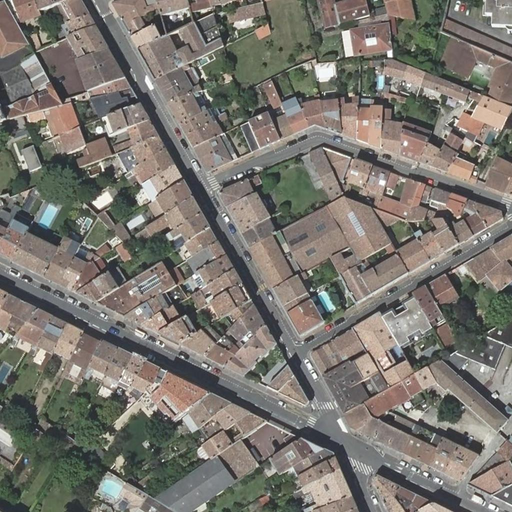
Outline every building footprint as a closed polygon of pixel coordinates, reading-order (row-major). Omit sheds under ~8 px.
[(13,0),(6,2),(18,24),(22,23),(41,16),(40,12),(35,0),(13,0)] [(35,0),(40,12),(58,5),(66,24),(72,22),(62,4),(71,0),(35,0)] [(90,16),(81,0),(71,0),(62,4),(72,22),(83,18),(90,16)] [(145,15),(153,11),(151,6),(147,8),(143,0),(125,0),(113,3),(112,4),(119,17),(129,12),(132,19),(139,16),(140,18),(145,15)] [(156,0),(157,4),(159,8),(161,16),(190,9),(187,0),(156,0)] [(187,0),(190,9),(191,13),(191,14),(213,9),(212,7),(210,0),(187,0)] [(317,0),(322,17),(368,6),(366,0),(317,0)] [(384,0),(388,14),(415,21),(410,0),(384,0)] [(511,0),(481,0),(481,17),(491,17),(490,28),(511,28),(511,0)] [(6,2),(0,4),(0,54),(0,56),(0,55),(0,72),(8,72),(19,66),(22,62),(35,55),(34,53),(25,38),(18,24),(6,2)] [(203,58),(224,47),(222,40),(216,19),(228,16),(230,23),(266,14),(263,3),(246,7),(230,11),(214,15),(195,23),(194,24),(168,37),(167,37),(162,40),(139,51),(156,81),(189,65),(203,58)] [(368,6),(322,17),(322,18),(340,14),(342,24),(370,16),(368,6)] [(190,9),(161,16),(162,20),(183,15),(191,13),(190,9)] [(147,18),(145,15),(140,18),(139,16),(132,19),(129,12),(119,17),(132,39),(155,27),(154,25),(153,23),(146,27),(142,21),(147,18)] [(183,15),(162,20),(163,21),(168,37),(194,24),(191,14),(191,13),(183,15)] [(340,14),(322,18),(325,29),(337,26),(339,25),(342,24),(340,14)] [(355,56),(392,50),(389,25),(388,14),(371,18),(358,21),(359,26),(381,23),(382,26),(351,31),(343,32),(347,57),(355,56)] [(73,35),(97,27),(90,16),(83,18),(72,22),(66,24),(67,25),(73,35)] [(511,48),(444,21),(443,24),(441,33),(454,38),(511,63),(511,48)] [(67,35),(68,37),(73,35),(67,25),(63,28),(67,35)] [(268,25),(256,31),(259,39),(270,33),(268,25)] [(95,54),(110,50),(97,27),(73,35),(68,37),(81,60),(88,57),(95,54)] [(132,39),(139,51),(162,40),(167,37),(165,33),(160,36),(155,27),(132,39)] [(35,35),(25,38),(34,53),(41,50),(35,35)] [(492,88),(511,96),(511,63),(454,38),(441,64),(465,75),(473,57),(476,59),(497,68),(500,70),(492,88)] [(78,61),(88,93),(108,86),(126,80),(110,50),(95,54),(88,57),(81,60),(78,61)] [(0,102),(2,108),(3,110),(10,107),(11,110),(50,94),(47,87),(52,85),(45,73),(43,70),(40,65),(35,55),(22,62),(19,66),(8,72),(0,72),(0,102)] [(468,77),(476,59),(473,57),(465,75),(468,77)] [(385,75),(404,80),(408,66),(393,60),(385,60),(385,66),(385,75)] [(190,68),(189,65),(156,81),(168,104),(198,93),(202,92),(207,90),(206,87),(201,89),(199,86),(198,82),(199,82),(199,80),(200,80),(194,68),(191,68),(190,68)] [(408,66),(404,80),(421,85),(425,73),(408,66)] [(489,86),(492,88),(500,70),(497,68),(489,86)] [(425,73),(421,85),(446,95),(450,83),(431,75),(425,73)] [(272,82),(271,79),(267,81),(268,84),(264,86),(272,105),(274,108),(282,105),(272,82)] [(74,98),(61,102),(63,106),(72,105),(79,103),(91,100),(94,99),(132,90),(126,80),(108,86),(88,93),(84,94),(74,98)] [(450,83),(446,95),(466,102),(469,95),(470,91),(450,83)] [(10,107),(3,110),(7,121),(8,121),(23,117),(29,115),(51,110),(63,106),(61,102),(52,85),(47,87),(50,94),(11,110),(10,107)] [(511,96),(492,88),(488,98),(510,107),(511,101),(511,96)] [(139,102),(132,90),(94,99),(97,110),(111,106),(113,112),(122,109),(139,102)] [(208,112),(211,110),(211,109),(210,109),(210,108),(209,108),(209,107),(208,107),(207,107),(206,107),(201,110),(195,99),(200,97),(201,97),(202,96),(202,95),(202,94),(202,93),(202,92),(198,93),(168,104),(181,125),(205,113),(208,112)] [(409,104),(411,100),(403,98),(399,96),(384,92),(384,97),(409,104)] [(320,100),(319,94),(315,95),(317,100),(303,104),(301,99),(297,100),(309,128),(315,125),(327,129),(320,100)] [(478,111),(474,118),(502,129),(511,110),(511,108),(510,107),(488,98),(485,97),(479,95),(477,99),(483,101),(478,111)] [(206,107),(207,107),(201,97),(200,97),(195,99),(201,110),(206,107)] [(297,100),(296,97),(293,98),(295,101),(294,102),(296,106),(288,110),(286,105),(283,107),(286,114),(295,134),(309,128),(297,100)] [(327,129),(342,135),(339,102),(339,100),(338,98),(320,100),(327,129)] [(342,135),(357,141),(358,108),(358,101),(359,98),(353,98),(354,104),(344,105),(344,99),(339,100),(339,102),(342,135)] [(141,105),(139,102),(122,109),(123,112),(141,105)] [(72,105),(63,106),(51,110),(29,115),(31,123),(53,116),(61,136),(80,129),(81,129),(72,105)] [(150,121),(141,105),(123,112),(109,117),(104,120),(110,137),(116,135),(128,130),(150,121)] [(283,107),(282,105),(274,108),(272,105),(267,107),(269,113),(272,120),(286,114),(283,107)] [(382,149),(401,156),(402,124),(387,121),(388,106),(383,106),(383,110),(383,120),(382,149)] [(357,141),(370,145),(371,109),(358,108),(357,141)] [(370,145),(382,149),(383,120),(383,110),(371,109),(370,145)] [(217,124),(228,119),(226,114),(210,122),(205,113),(181,125),(187,137),(217,123),(217,124)] [(261,150),(281,140),(272,120),(269,113),(249,122),(249,123),(261,150)] [(468,133),(466,137),(475,143),(485,149),(495,129),(473,119),(474,118),(464,113),(457,127),(468,133)] [(281,140),(295,134),(286,114),(272,120),(281,140)] [(23,117),(8,121),(13,134),(28,130),(23,117)] [(160,138),(150,121),(128,130),(132,141),(114,148),(116,155),(132,148),(135,148),(160,138)] [(187,137),(194,149),(219,137),(225,134),(226,134),(223,128),(220,129),(217,124),(217,123),(187,137)] [(252,153),(261,150),(249,123),(241,127),(252,153)] [(401,156),(420,163),(428,143),(431,134),(421,130),(417,129),(402,124),(401,156)] [(452,135),(445,146),(457,153),(466,137),(449,126),(447,132),(452,135)] [(80,129),(61,136),(53,139),(54,143),(62,140),(68,155),(87,147),(87,146),(80,129)] [(233,162),(238,159),(235,154),(230,157),(221,140),(227,137),(225,134),(219,137),(194,149),(207,172),(209,173),(233,162)] [(235,154),(227,137),(221,140),(230,157),(235,154)] [(166,150),(160,138),(135,148),(132,148),(126,151),(129,156),(135,153),(142,165),(166,150)] [(112,156),(106,139),(87,146),(87,147),(88,149),(83,152),(86,158),(77,162),(80,169),(93,164),(110,157),(112,156)] [(428,166),(432,167),(436,159),(441,151),(435,147),(428,143),(420,163),(428,166)] [(432,167),(447,173),(457,158),(465,162),(467,158),(459,155),(457,153),(445,146),(441,151),(436,159),(432,167)] [(30,172),(42,168),(34,147),(22,152),(30,172)] [(324,183),(334,204),(345,198),(338,184),(322,148),(310,153),(324,183)] [(322,148),(338,184),(343,186),(344,181),(343,181),(351,158),(322,148)] [(176,166),(166,150),(142,165),(137,169),(136,169),(133,171),(143,187),(146,185),(176,166)] [(135,153),(129,156),(136,169),(137,169),(142,165),(135,153)] [(457,158),(447,173),(460,177),(469,181),(471,176),(474,166),(470,164),(469,163),(465,162),(457,158)] [(491,188),(506,194),(511,180),(511,166),(497,159),(490,171),(486,184),(485,186),(491,188)] [(338,184),(345,198),(347,199),(352,185),(362,189),(360,194),(363,195),(365,190),(373,166),(356,160),(348,183),(347,187),(343,186),(338,184)] [(185,183),(176,166),(146,185),(143,187),(153,203),(157,200),(185,183)] [(390,173),(373,166),(365,190),(363,195),(367,197),(369,191),(379,195),(373,209),(377,211),(382,198),(382,196),(386,186),(390,173)] [(398,175),(390,173),(386,186),(394,188),(398,175)] [(220,195),(227,208),(256,195),(252,188),(262,184),(259,176),(249,181),(220,193),(220,195)] [(68,184),(60,177),(58,179),(56,180),(65,187),(68,184)] [(401,206),(382,198),(377,211),(399,219),(408,222),(421,184),(409,179),(401,206)] [(194,199),(185,183),(157,200),(163,210),(157,214),(161,220),(166,216),(194,199)] [(421,184),(408,222),(417,222),(424,221),(428,210),(419,206),(420,201),(426,203),(432,188),(425,185),(421,184)] [(45,201),(52,188),(45,185),(33,190),(44,195),(41,199),(45,201)] [(437,213),(428,210),(424,221),(425,222),(432,221),(438,221),(443,221),(446,213),(448,208),(448,206),(452,195),(436,189),(432,201),(430,206),(438,208),(437,213)] [(256,195),(227,208),(242,235),(270,219),(271,218),(266,209),(268,206),(265,201),(262,200),(258,194),(256,195)] [(468,201),(452,195),(448,206),(448,208),(446,213),(448,216),(453,212),(457,219),(461,217),(464,210),(468,201)] [(304,220),(298,223),(291,227),(278,234),(273,236),(250,248),(274,291),(296,279),(311,270),(332,259),(341,276),(357,268),(363,264),(361,261),(366,259),(387,246),(392,244),(383,229),(371,209),(359,204),(347,199),(345,198),(334,204),(304,220)] [(203,215),(194,199),(166,216),(161,220),(147,229),(145,230),(136,235),(140,242),(149,237),(151,236),(170,224),(172,225),(176,232),(203,215)] [(464,221),(473,237),(487,229),(475,209),(476,204),(468,201),(464,210),(472,216),(464,221)] [(501,213),(476,204),(475,209),(487,229),(503,219),(501,213)] [(0,249),(9,232),(12,226),(14,222),(17,215),(20,209),(17,207),(14,213),(12,216),(11,215),(7,222),(8,223),(7,224),(4,229),(0,227),(0,249)] [(109,209),(98,216),(99,218),(111,230),(119,225),(120,224),(109,209)] [(377,211),(373,209),(371,209),(383,229),(399,219),(377,211)] [(0,249),(0,256),(13,263),(27,234),(30,229),(18,223),(21,217),(17,215),(14,222),(12,226),(9,232),(0,249)] [(211,229),(203,215),(176,232),(168,237),(171,242),(175,240),(175,241),(183,236),(188,244),(211,229)] [(457,219),(454,223),(456,225),(463,222),(461,217),(457,219)] [(270,219),(242,235),(250,248),(273,236),(278,234),(270,219)] [(444,221),(459,245),(473,237),(464,221),(463,222),(456,225),(454,223),(451,225),(447,219),(444,221)] [(433,235),(444,254),(459,245),(444,221),(443,221),(438,221),(432,221),(425,222),(430,229),(434,226),(438,232),(433,235)] [(417,222),(408,222),(413,231),(420,227),(417,222)] [(170,224),(151,236),(152,237),(172,225),(170,224)] [(129,240),(119,225),(111,230),(124,244),(129,240)] [(219,243),(211,229),(188,244),(186,245),(190,252),(184,256),(187,262),(190,260),(194,258),(219,243)] [(415,235),(418,241),(430,262),(444,254),(433,235),(432,233),(421,239),(418,233),(415,235)] [(13,263),(45,278),(60,250),(49,244),(44,242),(27,234),(13,263)] [(183,236),(175,241),(180,249),(186,245),(188,244),(183,236)] [(511,257),(511,236),(491,249),(502,263),(505,261),(511,257)] [(73,242),(66,238),(60,250),(45,278),(61,286),(75,258),(80,250),(82,246),(73,242)] [(129,240),(124,244),(126,247),(133,242),(131,239),(129,240)] [(404,253),(399,256),(409,274),(430,262),(418,241),(402,250),(404,253)] [(227,257),(219,243),(194,258),(190,260),(198,274),(227,257)] [(134,259),(124,244),(118,247),(128,262),(134,259)] [(165,258),(157,244),(153,247),(161,261),(165,258)] [(399,256),(392,244),(387,246),(392,255),(391,256),(393,260),(369,274),(367,271),(371,269),(366,259),(361,261),(363,264),(357,268),(362,278),(373,295),(409,274),(399,256)] [(61,286),(74,292),(88,265),(93,263),(99,259),(111,252),(107,245),(94,255),(90,253),(89,255),(85,263),(75,258),(61,286)] [(511,284),(511,269),(505,261),(502,263),(491,249),(463,265),(457,269),(463,275),(468,271),(478,284),(487,276),(499,292),(511,283),(511,284)] [(85,263),(89,255),(80,250),(75,258),(85,263)] [(235,271),(227,257),(198,274),(196,275),(198,278),(201,276),(206,284),(203,286),(205,289),(208,287),(235,271)] [(97,270),(104,265),(99,259),(93,263),(97,270)] [(74,292),(78,294),(102,278),(109,274),(104,265),(97,270),(93,263),(88,265),(74,292)] [(164,266),(163,264),(128,284),(120,290),(99,303),(98,305),(125,318),(162,295),(177,287),(168,273),(164,266)] [(78,294),(98,305),(99,303),(120,290),(112,278),(121,272),(119,268),(110,274),(109,274),(102,278),(78,294)] [(177,287),(179,286),(185,282),(176,268),(172,271),(168,273),(177,287)] [(362,278),(357,268),(341,276),(339,278),(340,279),(341,279),(343,279),(357,305),(373,295),(362,278)] [(296,279),(274,291),(284,308),(309,294),(301,280),(306,277),(307,279),(314,275),(311,270),(296,279)] [(202,290),(192,297),(200,311),(201,310),(212,304),(216,301),(243,285),(235,271),(208,287),(205,289),(202,290)] [(112,278),(120,290),(128,284),(121,272),(112,278)] [(194,276),(202,290),(205,289),(203,286),(206,284),(201,276),(198,278),(196,275),(194,276)] [(438,307),(458,296),(446,275),(426,287),(438,307)] [(212,304),(201,310),(204,314),(211,327),(213,325),(216,324),(222,320),(225,318),(252,302),(243,285),(216,301),(212,304)] [(426,287),(412,295),(415,299),(431,326),(432,329),(446,321),(444,318),(438,307),(426,287)] [(0,313),(10,295),(0,290),(0,313)] [(313,301),(309,294),(284,308),(287,315),(300,337),(325,323),(313,301)] [(40,310),(10,295),(0,313),(0,328),(6,332),(7,333),(13,322),(24,328),(40,310)] [(125,318),(143,326),(171,309),(170,307),(173,305),(168,296),(164,298),(162,295),(125,318)] [(392,313),(383,318),(400,347),(409,342),(407,337),(419,330),(422,334),(432,329),(431,326),(415,299),(405,305),(408,311),(396,319),(392,313)] [(255,306),(252,302),(225,318),(228,322),(231,326),(233,329),(236,326),(231,321),(235,318),(239,322),(255,306)] [(143,326),(160,335),(183,321),(177,311),(181,308),(179,304),(175,307),(171,309),(143,326)] [(267,326),(255,306),(239,322),(236,326),(233,329),(227,335),(230,337),(232,335),(240,343),(238,345),(243,350),(267,326)] [(54,317),(40,310),(24,328),(16,338),(15,339),(19,341),(22,336),(36,343),(33,349),(30,354),(34,356),(37,351),(38,350),(39,348),(40,346),(54,317)] [(183,321),(160,335),(181,345),(198,334),(191,322),(204,314),(201,310),(200,311),(188,318),(183,321)] [(383,318),(380,313),(353,329),(366,350),(368,355),(351,364),(350,362),(346,364),(345,362),(348,360),(346,357),(343,359),(341,356),(334,359),(330,361),(335,370),(323,377),(344,415),(415,375),(416,375),(408,361),(400,347),(383,318)] [(68,324),(54,317),(40,346),(49,350),(48,353),(46,357),(47,357),(40,371),(44,373),(54,352),(68,324)] [(511,317),(511,319),(481,337),(462,349),(454,353),(469,359),(495,370),(505,345),(511,347),(511,317)] [(16,338),(24,328),(13,322),(7,333),(16,338)] [(436,328),(444,346),(456,341),(448,323),(436,328)] [(85,332),(68,324),(54,352),(70,360),(85,332)] [(224,332),(216,324),(213,325),(215,327),(212,330),(220,337),(222,334),(224,332)] [(198,334),(181,345),(206,357),(225,337),(227,335),(233,329),(231,326),(224,332),(222,334),(220,337),(212,330),(215,327),(213,325),(211,327),(203,332),(203,331),(198,334)] [(277,345),(267,326),(243,350),(227,366),(226,367),(244,376),(257,364),(255,362),(262,356),(263,358),(277,345)] [(353,329),(333,341),(341,356),(343,359),(346,357),(348,360),(366,350),(353,329)] [(103,341),(85,332),(70,360),(62,377),(68,379),(69,377),(75,365),(82,369),(76,381),(75,383),(81,385),(85,378),(90,368),(103,341)] [(230,337),(227,335),(225,337),(206,357),(226,367),(227,366),(243,350),(238,345),(236,347),(228,339),(230,337)] [(119,349),(103,341),(90,368),(85,378),(89,380),(94,370),(106,376),(119,349)] [(341,356),(333,341),(311,353),(311,356),(323,377),(335,370),(330,361),(334,359),(341,356)] [(133,356),(119,349),(106,376),(102,384),(116,391),(119,386),(120,383),(121,382),(133,356)] [(348,360),(345,362),(346,364),(350,362),(351,364),(368,355),(366,350),(348,360)] [(456,375),(469,359),(454,353),(449,357),(441,361),(456,375)] [(148,363),(133,356),(121,382),(120,383),(119,386),(128,390),(132,387),(140,378),(148,363)] [(449,390),(498,434),(508,422),(456,375),(441,361),(428,368),(437,383),(447,393),(449,390)] [(163,371),(148,363),(140,378),(132,387),(128,390),(120,399),(116,402),(120,406),(133,393),(135,394),(133,396),(139,400),(141,399),(146,394),(148,392),(155,386),(163,371)] [(75,365),(69,377),(76,381),(82,369),(75,365)] [(295,377),(290,367),(268,388),(280,394),(306,407),(310,403),(295,377)] [(424,390),(437,383),(428,368),(416,375),(415,375),(424,390)] [(170,374),(163,371),(155,386),(148,392),(146,394),(141,399),(147,406),(153,400),(154,401),(166,415),(167,416),(168,416),(169,416),(176,423),(183,418),(189,413),(201,403),(212,394),(170,374)] [(345,416),(351,428),(356,430),(374,440),(384,423),(373,419),(387,411),(397,405),(408,398),(413,406),(424,401),(420,393),(424,390),(415,375),(344,415),(345,416)] [(232,405),(212,394),(201,403),(189,413),(183,418),(188,424),(190,427),(194,433),(200,429),(204,426),(217,416),(232,405)] [(251,414),(232,405),(217,416),(204,426),(206,428),(211,424),(212,425),(219,420),(225,428),(218,433),(220,435),(225,432),(227,430),(232,427),(236,424),(251,414)] [(268,422),(251,414),(236,424),(240,431),(242,433),(231,441),(225,432),(220,435),(204,446),(203,447),(212,460),(216,458),(234,445),(241,440),(245,437),(256,430),(268,422)] [(398,416),(392,428),(410,436),(415,425),(398,416)] [(36,430),(24,422),(21,428),(22,428),(22,429),(23,429),(23,430),(24,431),(25,432),(25,433),(25,434),(26,435),(25,436),(25,437),(25,438),(25,439),(24,440),(29,444),(33,437),(37,430),(36,430)] [(384,423),(374,440),(403,454),(411,437),(410,436),(392,428),(384,423)] [(443,439),(415,425),(410,436),(411,437),(403,454),(431,468),(439,451),(438,450),(443,439)] [(59,431),(60,429),(56,427),(50,438),(54,441),(59,431)] [(44,435),(37,430),(33,437),(40,442),(44,435)] [(68,437),(59,431),(54,441),(56,442),(62,446),(68,437)] [(296,443),(302,440),(292,435),(284,439),(290,448),(296,443)] [(511,436),(510,437),(511,439),(507,443),(511,446),(511,449),(503,459),(507,463),(511,460),(511,436)] [(76,443),(68,437),(62,446),(69,450),(76,443)] [(324,450),(302,439),(302,440),(296,443),(290,448),(271,460),(275,466),(279,467),(281,470),(277,473),(279,477),(284,474),(290,470),(295,467),(300,464),(324,450)] [(439,451),(431,468),(445,475),(459,447),(443,439),(438,450),(439,451)] [(260,466),(241,440),(234,445),(216,458),(224,470),(234,484),(260,466)] [(78,441),(76,443),(69,450),(79,456),(87,449),(78,441)] [(94,442),(87,449),(79,456),(82,458),(98,467),(108,457),(94,442)] [(511,449),(511,446),(507,443),(498,453),(503,459),(511,449)] [(479,456),(459,447),(445,475),(461,482),(479,456)] [(79,456),(69,450),(65,458),(77,466),(82,458),(79,456)] [(334,454),(324,450),(300,464),(295,467),(300,478),(306,475),(336,459),(334,454)] [(503,459),(498,453),(468,486),(507,463),(503,459)] [(216,458),(212,460),(194,473),(155,500),(174,511),(192,511),(234,484),(224,470),(216,458)] [(341,471),(336,459),(306,475),(300,478),(295,481),(290,484),(295,494),(303,490),(305,489),(341,471)] [(511,485),(511,460),(507,463),(468,486),(492,497),(511,485)] [(300,478),(295,467),(290,470),(295,481),(300,478)] [(353,497),(341,471),(305,489),(303,490),(295,494),(293,495),(295,500),(305,495),(312,492),(318,505),(311,508),(310,505),(300,510),(300,511),(316,511),(337,504),(353,497)] [(142,488),(132,475),(123,481),(128,484),(139,490),(142,488)] [(373,481),(387,511),(403,511),(402,510),(405,508),(404,506),(401,508),(399,505),(404,502),(405,500),(397,495),(401,488),(378,477),(373,481)] [(277,491),(271,481),(268,483),(270,488),(268,489),(270,492),(272,490),(273,493),(277,491)] [(139,490),(128,484),(122,494),(124,496),(122,499),(132,504),(131,506),(132,511),(137,511),(140,509),(149,496),(139,490)] [(511,485),(492,497),(509,506),(511,504),(511,485)] [(402,510),(403,511),(418,511),(420,511),(434,504),(401,488),(397,495),(405,500),(404,502),(405,502),(404,504),(406,506),(407,503),(410,505),(409,506),(408,506),(405,508),(402,510)] [(305,495),(310,505),(311,508),(318,505),(312,492),(305,495)] [(174,511),(155,500),(149,496),(140,509),(144,511),(174,511)] [(272,506),(267,496),(259,501),(264,509),(272,506)] [(350,511),(358,509),(353,497),(337,504),(316,511),(350,511)] [(264,509),(259,501),(255,503),(259,511),(264,509)] [(0,511),(10,511),(11,511),(8,509),(9,508),(0,502),(0,511)]
